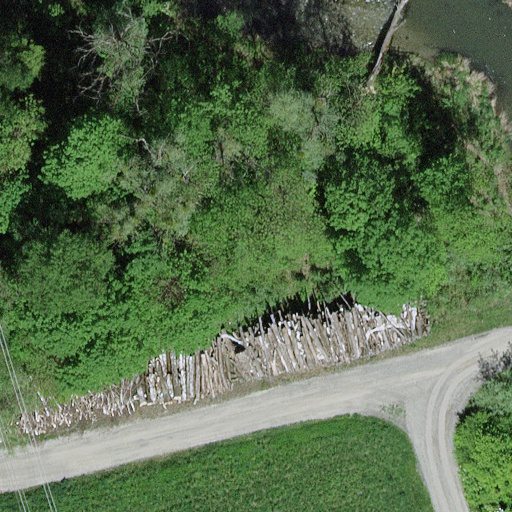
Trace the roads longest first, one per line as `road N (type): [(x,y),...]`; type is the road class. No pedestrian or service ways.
road 1 (track): [(511,344),(143,445),(0,472)]
road 2 (track): [(417,371),(460,511)]
